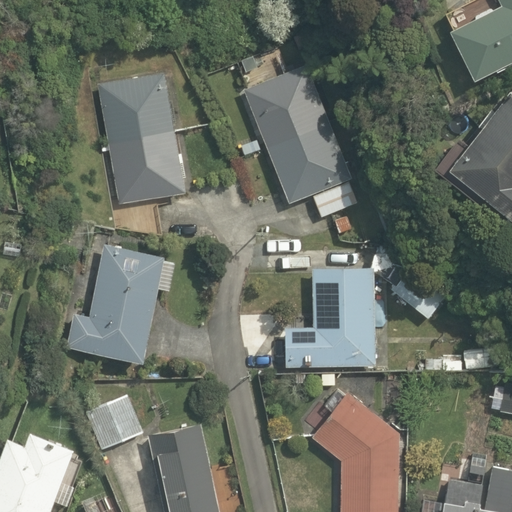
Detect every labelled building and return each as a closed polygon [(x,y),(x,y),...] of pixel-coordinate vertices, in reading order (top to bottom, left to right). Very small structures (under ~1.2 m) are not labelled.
[(511,0),(499,0),(501,3),(450,28),(474,77),(511,59),(511,0)] [(288,205),(313,195),(321,216),(361,200),(353,180),(308,63),(243,88),(288,205)] [(172,69),(100,79),(118,202),(190,191),(172,69)] [(511,217),(511,88),(449,166),(511,217)] [(89,309),(76,306),(67,342),(145,362),(173,256),(107,239),(89,309)] [(313,326),(285,326),(285,363),(374,362),(374,264),(312,264),(313,326)] [(400,511),(403,423),(352,382),(313,433),(341,461),(341,511),(400,511)] [(130,398),(86,410),(97,448),(141,436),(130,398)] [(218,511),(202,424),(153,434),(168,511),(218,511)] [(50,511),(75,441),(34,427),(29,441),(3,432),(0,442),(0,511),(50,511)] [(497,511),(497,510),(486,509),(488,480),(441,476),(438,511),(497,511)]
